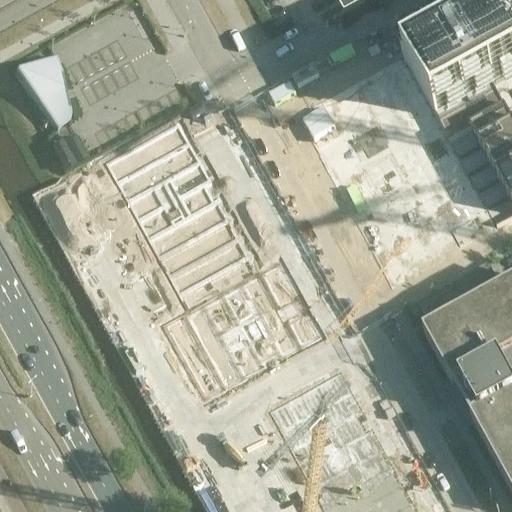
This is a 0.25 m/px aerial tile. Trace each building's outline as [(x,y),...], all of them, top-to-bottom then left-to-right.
[(511,0),(404,58),(499,231),(511,224),(511,0)] [(403,58),(296,116),(390,290),(499,231),(403,58)] [(16,79),(57,134),(58,133),(54,128),(64,121),(60,102),(58,102),(56,93),(58,93),(54,74),(50,63),(57,60),(56,59),(17,74),(16,75),(16,76),(15,76),(15,77),(15,78),(16,79)] [(179,121),(82,176),(209,399),(325,334),(282,258),(263,269),(179,121)] [(511,286),(424,336),(454,389),(462,385),(479,417),(471,421),(511,494),(511,286)] [(300,458),(256,483),(272,511),(426,511),(345,369),(273,410),(300,458)]
